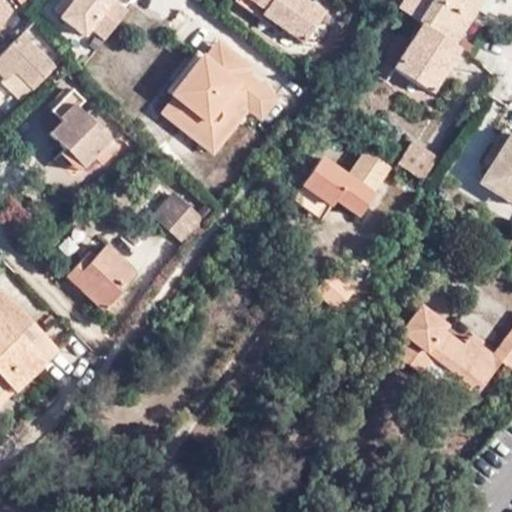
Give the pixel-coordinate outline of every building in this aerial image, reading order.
[(59,0),(53,7),(61,13),(70,0),(59,0)] [(104,37),(127,10),(114,0),(70,0),(61,13),(59,16),(82,35),(89,26),(104,37)] [(257,7),(246,0),(233,0),(266,23),(267,22),(268,20),(254,10),(257,7)] [(254,10),(268,20),(267,22),(271,25),(272,23),(296,39),(297,39),(301,41),(322,11),(305,0),(246,0),(257,7),(254,10)] [(403,0),(399,7),(414,16),(423,0),(403,0)] [(423,0),(414,16),(423,21),(458,42),(479,7),(482,0),(423,0)] [(489,0),(482,0),(479,7),(484,9),(489,0)] [(41,27),(34,20),(20,34),(26,41),(41,27)] [(458,42),(423,21),(395,65),(432,89),(459,44),(458,42)] [(0,53),(0,56),(11,68),(22,80),(27,77),(34,85),(52,67),(26,41),(20,34),(0,53)] [(222,59),(228,50),(217,41),(210,50),(222,59)] [(213,149),(248,104),(260,88),(241,75),(245,71),(250,66),(228,50),(222,59),(210,50),(205,58),(175,96),(191,107),(179,123),(213,149)] [(168,89),(175,96),(205,58),(196,51),(168,89)] [(0,56),(0,73),(2,76),(11,68),(0,56)] [(260,88),(248,104),(261,116),(276,95),(245,71),(241,75),(260,88)] [(49,133),(64,149),(69,144),(85,162),(92,154),(100,163),(116,147),(75,107),(81,100),(70,89),(50,111),(60,121),(49,133)] [(164,111),(179,123),(191,107),(175,96),(164,111)] [(481,159),(488,164),(509,132),(502,127),(481,159)] [(511,133),(509,132),(488,164),(483,172),(511,189),(511,133)] [(395,164),(422,181),(438,157),(412,139),(395,164)] [(69,144),(64,149),(81,166),(85,162),(69,144)] [(386,166),(364,150),(346,176),(318,157),(301,182),(329,203),(333,197),(356,213),(370,194),(367,192),(386,166)] [(511,201),(511,189),(483,172),(478,181),(511,201)] [(171,193),(153,214),(178,237),(197,215),(171,193)] [(94,255),(88,262),(82,256),(66,273),(110,316),(122,302),(114,294),(134,273),(105,244),(94,255)] [(88,262),(94,255),(89,249),(82,256),(88,262)] [(0,389),(4,385),(11,392),(45,357),(38,349),(46,342),(0,298),(0,389)] [(466,397),(491,367),(460,341),(441,325),(444,321),(420,301),(399,327),(408,334),(394,350),(416,368),(422,361),(430,352),(457,374),(449,383),(466,397)] [(511,324),(490,352),(498,358),(505,364),(511,354),(511,324)] [(460,341),(491,367),(498,358),(490,352),(468,333),(460,341)] [(38,349),(45,357),(52,349),(46,342),(38,349)] [(448,383),(449,383),(457,374),(430,352),(422,361),(448,383)] [(0,402),(11,392),(4,385),(0,389),(0,402)]
